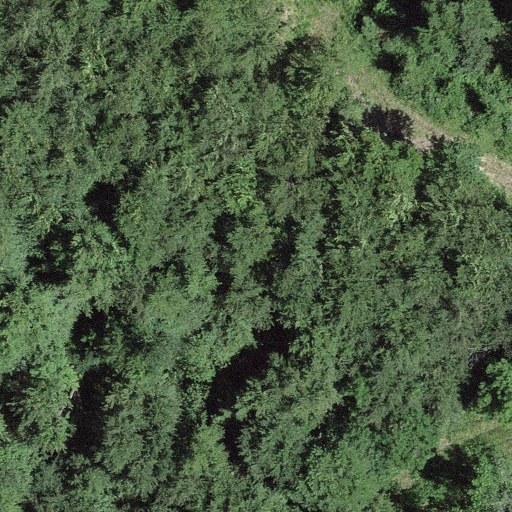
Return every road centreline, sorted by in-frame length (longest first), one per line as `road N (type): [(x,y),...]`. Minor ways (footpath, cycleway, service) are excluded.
road 1 (track): [(511,182),(328,44),(313,0)]
road 2 (track): [(380,511),(511,437)]
